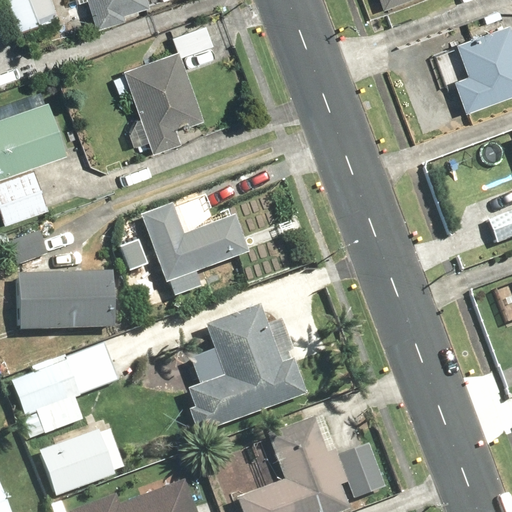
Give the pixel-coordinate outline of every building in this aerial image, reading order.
[(3,0),(16,30),(57,14),(51,0),(3,0)] [(147,7),(145,0),(159,0),(161,3),(168,0),(86,0),(96,33),(128,24),(125,14),(147,7)] [(379,0),(383,9),(407,0),(379,0)] [(200,23),(171,37),(180,55),(209,42),(200,23)] [(511,36),(507,23),(455,42),(430,52),(442,86),(452,83),(463,113),(511,95),(511,36)] [(118,73),(136,116),(126,135),(131,147),(146,141),(151,154),(181,142),(176,130),(200,121),(171,52),(118,73)] [(0,220),(1,225),(47,210),(33,167),(68,156),(46,89),(0,103),(0,220)] [(196,227),(188,199),(137,215),(144,235),(118,243),(126,270),(156,261),(167,298),(202,287),(198,273),(250,257),(237,215),(196,227)] [(511,211),(485,222),(493,243),(511,235),(511,211)] [(47,256),(37,231),(6,244),(16,269),(47,256)] [(113,271),(15,272),(15,330),(114,329),(113,271)] [(511,280),(491,289),(505,324),(511,321),(511,280)] [(194,359),(203,382),(186,388),(192,404),(183,408),(193,434),(307,391),(280,319),(267,324),(259,304),(201,326),(211,352),(194,359)] [(101,337),(7,375),(31,433),(78,413),(71,394),(117,376),(101,337)] [(348,511),(317,417),(265,434),(280,480),(234,495),(239,511),(348,511)] [(99,424),(36,446),(52,491),(115,469),(99,424)] [(367,441),(335,454),(354,499),(385,487),(367,441)] [(118,495),(68,511),(198,511),(187,478),(121,502),(118,495)]
